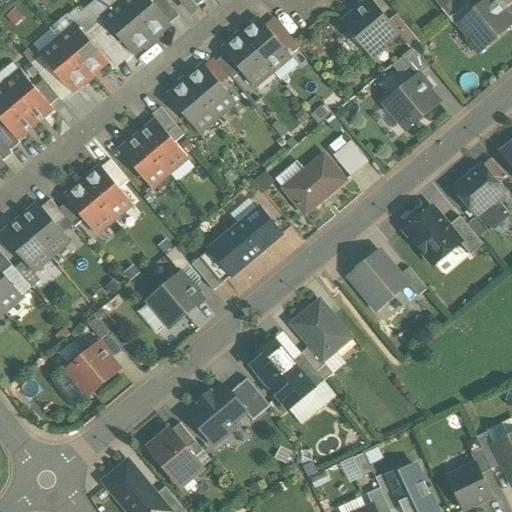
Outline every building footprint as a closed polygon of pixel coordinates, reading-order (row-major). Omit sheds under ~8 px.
[(153,4),(149,0),(125,0),(121,4),(152,40),(170,25),(153,4)] [(166,0),(165,0),(157,0),(153,4),(170,25),(180,17),(166,0)] [(180,0),(191,13),(206,0),(180,0)] [(465,0),(452,0),(444,7),(441,9),(449,19),(468,3),(465,0)] [(490,0),(476,12),(460,25),(460,26),(481,51),(511,25),(511,21),(493,0),(490,0)] [(397,34),(370,1),(344,23),(371,56),(397,34)] [(468,3),(449,19),(457,28),(460,26),(460,25),(476,12),(468,3)] [(152,40),(121,4),(103,19),(134,56),(152,40)] [(291,57),(260,20),(242,36),(273,72),(291,57)] [(107,62),(77,26),(59,41),(89,77),(107,62)] [(273,72),(242,36),(224,51),(226,54),(242,73),(254,88),(273,72)] [(59,41),(41,57),(71,92),(89,77),(59,41)] [(414,48),(402,58),(418,78),(430,67),(414,48)] [(226,54),(217,62),(233,80),(242,73),(226,54)] [(205,66),(187,82),(217,118),(236,103),(205,66)] [(35,88),(22,73),(4,88),(34,124),(52,108),(50,107),(35,88)] [(418,78),(385,105),(407,131),(440,104),(418,78)] [(60,99),(44,80),(35,88),(50,107),(60,99)] [(187,82),(168,97),(199,134),(217,118),(187,82)] [(34,124),(4,88),(0,90),(0,119),(16,139),(34,124)] [(184,136),(161,108),(152,116),(157,122),(175,143),(184,136)] [(187,158),(157,122),(139,137),(169,173),(187,158)] [(169,173),(139,137),(121,152),(151,188),(169,173)] [(13,154),(0,139),(0,157),(3,162),(13,154)] [(369,163),(352,142),(348,145),(344,141),(330,153),(351,178),(369,163)] [(305,172),(284,190),(306,216),(346,182),(325,156),(305,172)] [(507,177),(492,159),(483,167),(498,185),(507,177)] [(297,162),(276,180),(284,190),(305,172),(297,162)] [(483,166),(454,190),(477,217),(494,203),(499,204),(505,199),(505,193),(498,185),(483,167),(483,166)] [(132,204),(102,168),(84,183),(114,219),(132,204)] [(114,219),(84,183),(66,199),(69,202),(84,220),(96,234),(114,219)] [(84,220),(69,202),(60,210),(75,228),(84,220)] [(70,242),(39,205),(21,221),(52,257),(70,242)] [(449,228),(433,209),(406,231),(435,266),(461,244),(462,243),(449,228)] [(258,210),(209,251),(232,278),(281,237),(258,210)] [(484,245),(461,218),(449,228),(462,243),(461,244),(471,256),(484,245)] [(52,257),(21,221),(3,236),(24,262),(33,272),(52,257)] [(190,267),(175,249),(166,256),(181,275),(190,267)] [(0,251),(0,270),(4,274),(13,267),(0,251)] [(209,251),(200,259),(222,286),(232,278),(209,251)] [(401,276),(380,252),(352,276),(372,299),(368,302),(378,313),(388,304),(384,300),(406,282),(401,276)] [(200,259),(190,267),(213,294),(222,286),(200,259)] [(33,272),(24,262),(15,269),(32,289),(41,282),(33,272)] [(428,290),(410,269),(401,276),(406,282),(419,298),(428,290)] [(4,274),(0,270),(0,307),(4,313),(23,297),(4,274)] [(182,275),(149,302),(171,328),(203,301),(182,275)] [(321,302),(293,325),(311,347),(324,362),(336,352),(351,339),(321,302)] [(110,333),(95,315),(86,323),(101,341),(110,333)] [(291,363),(274,344),(252,363),(292,410),(315,391),(291,363)] [(99,345),(67,372),(89,397),(121,370),(99,345)] [(324,362),(311,347),(301,355),(325,382),(334,375),(324,362)] [(346,365),(336,352),(324,362),(334,375),(346,365)] [(325,382),(301,355),(291,363),(315,391),(325,382)] [(246,383),(231,395),(249,417),(253,422),(268,410),(246,383)] [(224,388),(188,417),(213,446),(249,417),(231,395),(224,388)] [(204,452),(181,424),(171,432),(195,459),(204,452)] [(484,427),(474,432),(477,438),(487,433),(484,427)] [(195,459),(171,432),(150,450),(181,487),(202,469),(195,459)] [(487,433),(477,438),(492,471),(503,466),(494,446),(488,433),(487,433)] [(511,437),(494,446),(503,466),(511,484),(511,437)] [(492,471),(481,449),(471,454),(476,465),(481,476),(492,471)] [(352,482),(373,471),(363,452),(342,463),(352,482)] [(170,511),(157,496),(129,462),(104,483),(128,511),(170,511)] [(437,511),(416,465),(388,477),(402,507),(404,511),(437,511)] [(476,465),(449,478),(465,511),(492,498),(481,476),(476,465)] [(391,511),(402,507),(388,477),(387,475),(376,480),(391,511)] [(186,511),(166,488),(157,496),(170,511),(186,511)] [(391,511),(380,489),(367,495),(374,508),(375,511),(391,511)]
